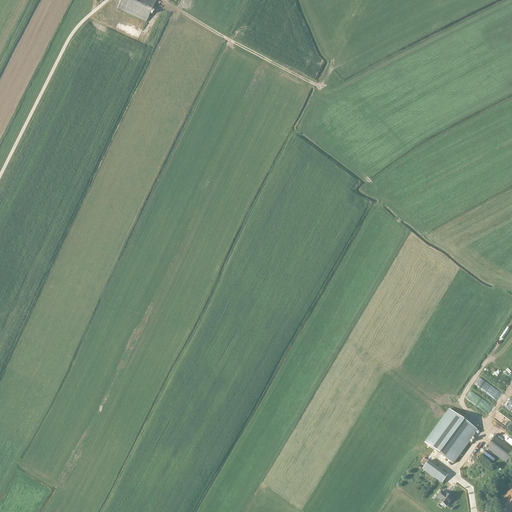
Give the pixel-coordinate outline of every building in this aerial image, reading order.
[(121,0),(117,9),(146,23),(156,0),(121,0)] [(495,398),(486,391),(480,397),(484,401),(485,400),(490,404),(495,398)] [(474,404),(477,399),(470,395),(467,400),(474,404)] [(483,411),(486,406),(478,400),(474,406),(483,411)] [(450,410),(425,443),(453,464),(477,430),(450,410)] [(511,450),(495,437),(486,449),(506,463),(511,454),(511,450)] [(422,469),(442,484),(448,476),(428,461),(422,469)] [(471,479),(465,484),(469,488),(475,483),(471,479)] [(511,511),(511,487),(500,503),(501,504),(497,510),(500,511),(511,511)] [(445,495),(441,491),(436,497),(441,501),(440,502),(447,507),(450,503),(453,499),(446,494),(445,495)]
